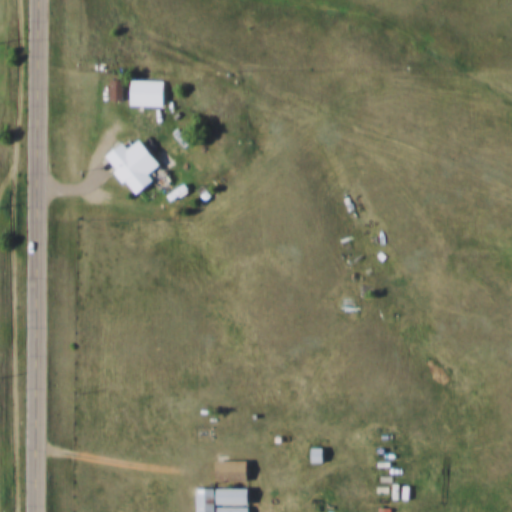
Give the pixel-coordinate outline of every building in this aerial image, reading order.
[(124,80),(112,80),(112,101),(124,101),(124,80)] [(133,105),(166,105),(166,80),(133,80),(133,105)] [(157,181),(151,173),(162,165),(143,140),(131,149),(127,144),(109,157),(138,195),(157,181)] [(251,459),(217,459),(217,480),(251,480),(251,459)] [(250,511),(251,505),(252,505),(252,487),(217,487),(198,487),(198,511),(250,511)]
